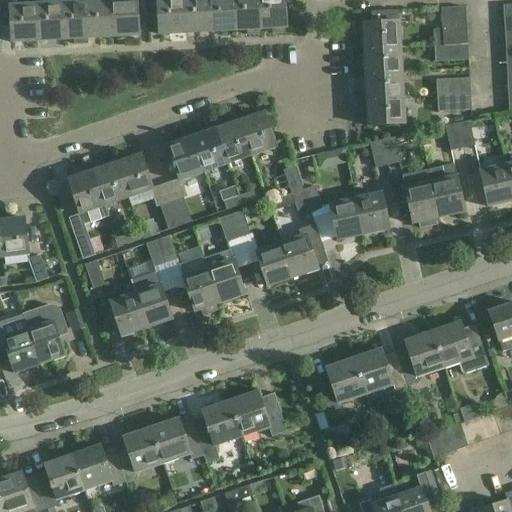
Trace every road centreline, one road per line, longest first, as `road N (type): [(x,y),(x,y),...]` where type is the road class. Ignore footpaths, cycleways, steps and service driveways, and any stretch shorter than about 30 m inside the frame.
road 1 (residential): [(511,264),(0,433)]
road 2 (residential): [(308,0),(311,56),(299,65),(18,164),(0,150)]
